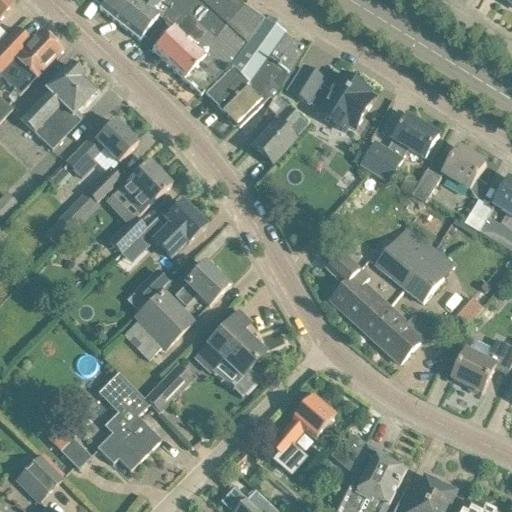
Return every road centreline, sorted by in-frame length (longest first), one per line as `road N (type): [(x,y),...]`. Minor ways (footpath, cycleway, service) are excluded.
road 1 (residential): [(326,346),(221,174),(46,0)]
road 2 (unclassified): [(162,511),(326,346)]
road 3 (residential): [(326,346),(400,405),(511,454)]
road 4 (tertiary): [(348,0),(511,102)]
